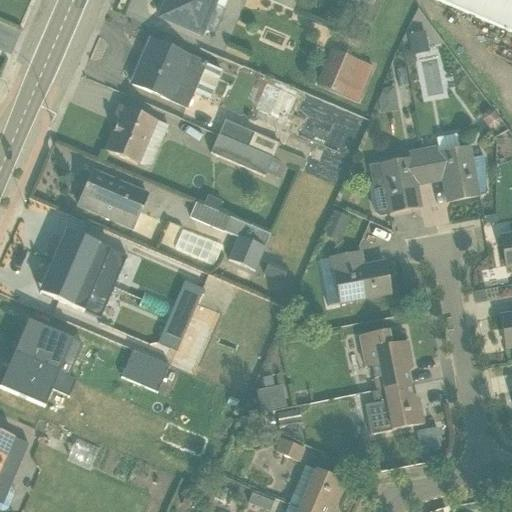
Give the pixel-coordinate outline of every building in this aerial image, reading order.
[(164,0),(157,18),(203,37),(218,0),(164,0)] [(511,0),(432,0),(511,34),(511,0)] [(434,58),(441,57),(445,97),(458,96),(450,17),(430,19),(434,58)] [(127,83),(187,109),(208,62),(148,35),(127,83)] [(341,83),(354,86),(364,49),(351,46),(341,83)] [(353,89),(380,100),(394,62),(367,52),(353,89)] [(309,121),(318,91),(283,80),(274,111),(309,121)] [(419,135),(431,130),(425,114),(436,110),(426,85),(403,94),(419,135)] [(102,150),(141,165),(158,121),(119,106),(102,150)] [(244,118),(234,153),(292,170),(302,135),(244,118)] [(322,171),(358,185),(369,158),(333,144),(322,171)] [(444,201),(479,196),(470,144),(438,150),(437,145),(425,147),(431,181),(441,179),(444,201)] [(431,181),(425,147),(405,150),(406,157),(372,163),(380,214),(420,207),(416,183),(431,181)] [(75,206),(132,231),(149,193),(92,168),(75,206)] [(252,239),(244,260),(275,273),(292,232),(267,222),(268,219),(217,199),(208,221),(252,239)] [(349,236),(360,239),(367,216),(356,213),(349,236)] [(200,228),(201,225),(188,219),(179,243),(234,265),(242,245),(200,228)] [(506,270),(511,268),(511,231),(499,234),(506,270)] [(52,263),(113,288),(126,258),(65,232),(52,263)] [(327,304),(391,294),(386,261),(365,264),(363,250),(320,256),(327,304)] [(52,263),(38,293),(99,320),(113,288),(52,263)] [(286,264),(284,274),(306,280),(309,270),(286,264)] [(504,348),(511,346),(511,310),(498,313),(504,348)] [(27,322),(13,354),(58,374),(67,377),(81,345),(27,322)] [(358,334),(369,391),(411,382),(408,368),(414,366),(408,339),(394,342),(391,328),(358,334)] [(13,354),(0,383),(0,389),(43,408),(58,374),(13,354)] [(106,369),(100,383),(122,393),(129,379),(106,369)] [(378,433),(425,423),(419,394),(413,395),(411,382),(369,391),(378,433)] [(0,502),(2,503),(27,444),(0,433),(0,502)] [(321,466),(327,446),(301,438),(295,458),(321,466)] [(115,470),(122,450),(95,440),(88,460),(115,470)] [(305,464),(288,505),(305,511),(326,511),(328,507),(334,510),(346,482),(305,464)]
